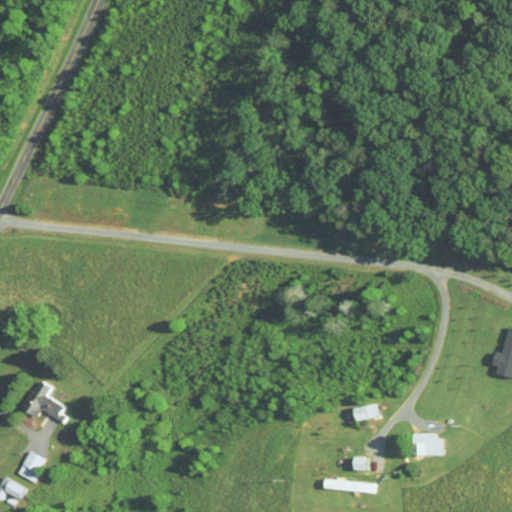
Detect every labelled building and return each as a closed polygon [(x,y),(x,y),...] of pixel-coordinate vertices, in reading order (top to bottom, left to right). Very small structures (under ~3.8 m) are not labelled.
[(489,345),(486,358),(492,360),(491,368),(509,371),(511,355),(511,322),(501,321),(495,347),(489,345)] [(32,404),(56,413),(61,399),(39,390),(44,378),(30,372),(18,403),(30,408),(32,404)] [(352,413),(371,408),(368,396),(349,400),(352,413)] [(10,466),(26,474),(38,450),(21,442),(10,466)] [(362,463),(362,449),(349,449),(349,462),(362,463)] [(0,484),(16,491),(21,479),(0,471),(0,484)]
